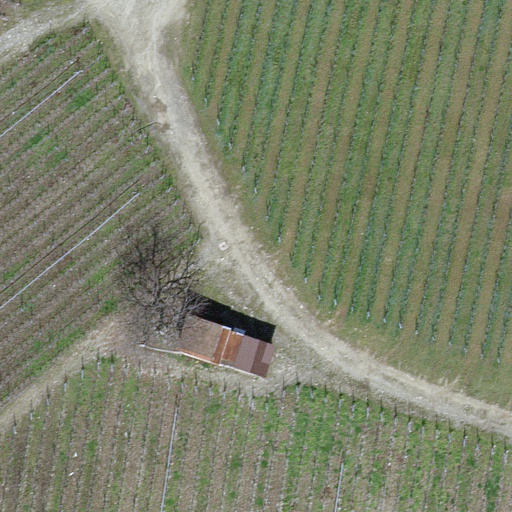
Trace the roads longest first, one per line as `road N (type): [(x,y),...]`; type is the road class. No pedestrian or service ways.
road 1 (track): [(102,0),(268,301),(377,386),(511,426)]
road 2 (track): [(128,0),(113,15),(70,6),(0,52)]
